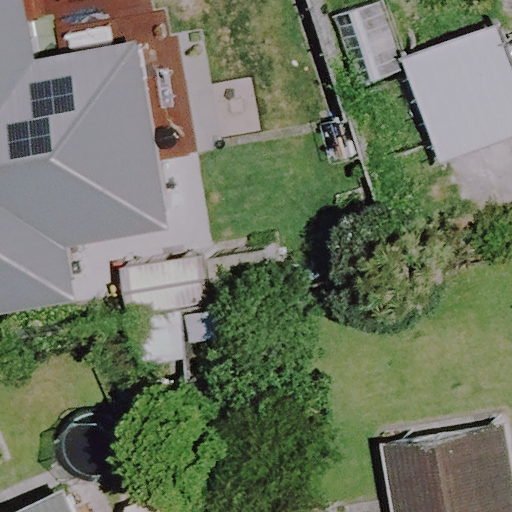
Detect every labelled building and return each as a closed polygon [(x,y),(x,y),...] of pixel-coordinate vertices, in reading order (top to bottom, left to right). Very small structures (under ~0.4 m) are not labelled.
[(38,61),(27,0),(0,0),(0,302),(78,289),(63,200),(144,186),(120,47),(38,61)] [(511,133),(511,55),(499,18),(402,51),(439,158),(511,133)] [(206,303),(201,253),(120,261),(125,312),(206,303)] [(507,511),(497,424),(387,439),(396,511),(507,511)] [(83,511),(73,485),(2,511),(83,511)]
